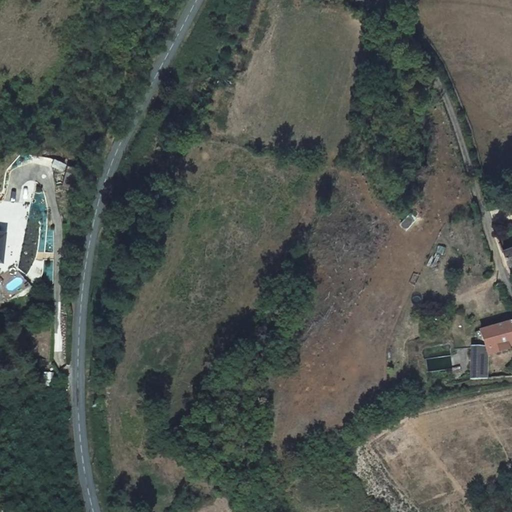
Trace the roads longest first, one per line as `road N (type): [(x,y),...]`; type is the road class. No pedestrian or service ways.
road 1 (tertiary): [(196,0),(99,198),(77,370),(77,419),(95,511)]
road 2 (unclassified): [(358,0),(388,9),(422,43),(511,295)]
road 3 (track): [(130,124),(131,0)]
